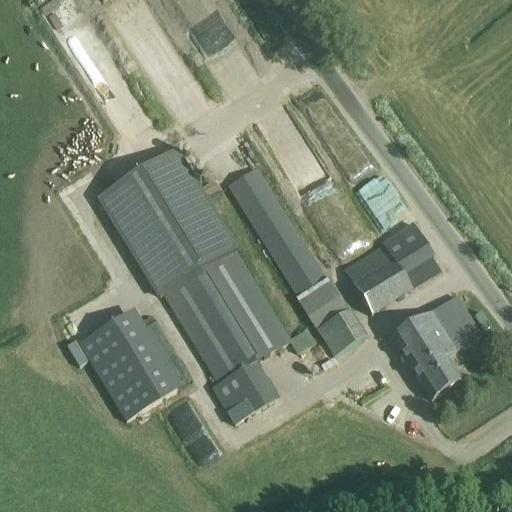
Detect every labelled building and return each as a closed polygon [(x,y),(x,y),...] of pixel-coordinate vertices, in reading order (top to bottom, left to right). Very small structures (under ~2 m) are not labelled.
[(239,252),(179,151),(103,197),(162,298),(167,295),(221,386),(213,391),(235,427),(278,402),(256,365),(292,344),(237,253),(239,252)] [(227,189),(295,299),(325,281),(303,246),(311,241),(302,226),(294,231),(257,170),(227,189)] [(356,189),(365,202),(393,183),(384,170),(356,189)] [(382,246),(383,248),(402,278),(432,260),(433,259),(413,226),(382,246)] [(412,293),(402,278),(383,248),(344,273),(372,318),(412,293)] [(402,278),(412,293),(441,275),(432,260),(402,278)] [(325,281),(295,299),(315,331),(345,312),(325,281)] [(428,318),(452,358),(482,339),(457,299),(428,318)] [(363,342),(345,312),(315,331),(334,361),(363,342)] [(152,409),(181,391),(134,313),(79,347),(89,364),(126,424),(152,409)] [(448,361),(452,358),(428,318),(392,340),(431,402),(462,383),(448,361)]
